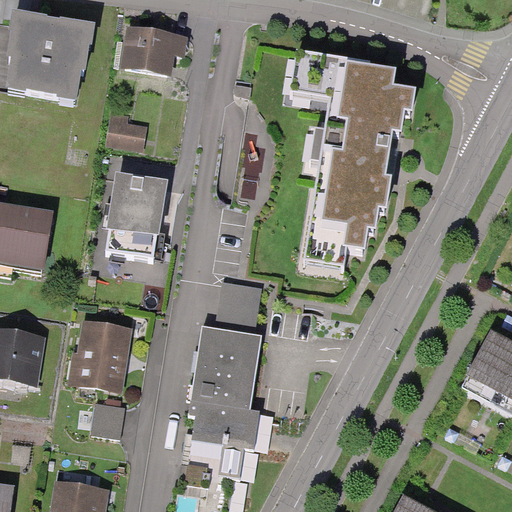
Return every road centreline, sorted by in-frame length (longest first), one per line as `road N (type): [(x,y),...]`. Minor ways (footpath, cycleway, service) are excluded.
road 1 (residential): [(511,91),(289,511)]
road 2 (residential): [(511,89),(337,17),(211,0)]
